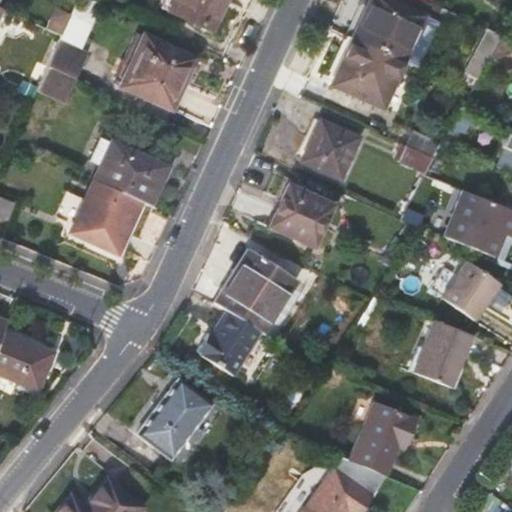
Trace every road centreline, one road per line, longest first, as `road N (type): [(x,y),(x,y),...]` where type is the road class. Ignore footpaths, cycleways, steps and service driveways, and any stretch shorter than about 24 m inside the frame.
road 1 (residential): [(135,336),(169,283),(299,0)]
road 2 (residential): [(0,499),(135,336)]
road 3 (residential): [(0,276),(135,336)]
road 4 (tertiary): [(511,406),(436,511)]
